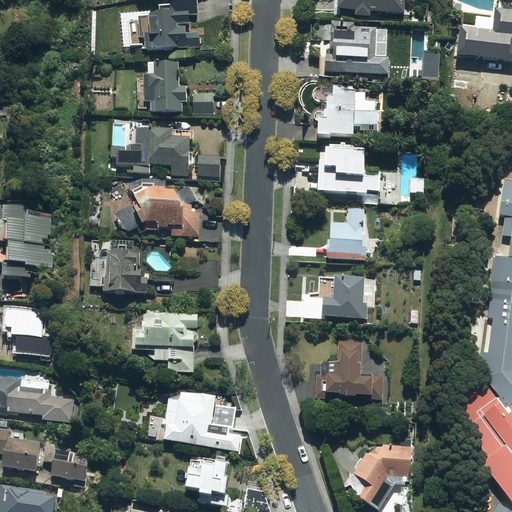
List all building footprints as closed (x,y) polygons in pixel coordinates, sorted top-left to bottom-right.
[(202,19),(201,12),(180,13),(180,7),(201,6),(200,0),(172,0),(173,10),(123,13),(125,48),(149,46),(150,52),(181,50),(180,44),(203,43),(202,31),(191,32),(191,26),(183,27),(182,20),(202,19)] [(359,16),(374,17),(374,10),(410,11),(409,0),(341,0),(341,9),(359,10),(359,16)] [(460,57),(511,60),(511,8),(497,8),(496,27),(462,25),(460,57)] [(368,43),(380,43),(381,33),(365,32),(366,26),(353,25),(353,22),(335,21),(334,34),(338,34),(336,54),(329,54),(328,73),(378,76),(379,59),(367,58),(368,43)] [(183,62),(150,62),(150,72),(141,72),(141,104),(154,104),(154,115),(186,115),(186,100),(189,100),(190,86),(183,86),(183,62)] [(415,70),(415,82),(427,82),(427,70),(415,70)] [(321,137),(359,139),(360,127),(380,128),(381,111),(358,110),(359,87),(336,86),(336,96),(332,96),(331,118),(323,117),(321,137)] [(219,94),(197,93),(196,115),(218,116),(219,94)] [(132,150),(119,149),(119,163),(136,163),(135,174),(153,174),(153,167),(175,167),(175,175),(192,176),(193,136),(175,135),(175,128),(139,127),(138,143),(132,143),(132,150)] [(322,193),(381,195),(381,205),(399,205),(399,196),(400,171),(370,170),(371,149),(331,147),(331,160),(324,160),(323,168),(322,193)] [(199,156),(198,176),(222,177),(223,157),(199,156)] [(511,511),(511,179),(506,178),(500,214),(506,215),(503,234),(511,236),(509,255),(493,253),(485,317),(495,318),(490,351),(485,388),(449,414),(511,499),(511,509),(499,501),(493,511),(511,511)] [(414,179),(414,194),(427,194),(427,179),(414,179)] [(178,190),(168,190),(169,181),(144,180),(128,186),(137,195),(142,202),(135,206),(114,217),(123,236),(148,224),(148,236),(200,238),(200,213),(193,204),(200,197),(190,186),(188,186),(178,190)] [(9,223),(1,223),(0,264),(7,264),(7,278),(34,279),(34,268),(58,269),(58,248),(53,248),(53,215),(32,214),(33,206),(9,206),(9,223)] [(366,237),(367,209),(352,208),(351,222),(336,222),(335,248),(328,248),(328,260),(372,261),(373,238),(366,237)] [(143,269),(144,253),(110,251),(108,293),(136,294),(137,287),(149,288),(149,273),(143,269)] [(372,276),(338,274),(337,296),(326,295),(325,318),(370,320),(372,276)] [(0,334),(11,337),(15,309),(0,306),(0,334)] [(414,310),(413,324),(422,325),(424,312),(414,310)] [(145,324),(137,324),(136,350),(159,351),(158,361),(172,362),(172,373),(197,374),(198,342),(203,342),(204,314),(145,312),(145,324)] [(367,376),(368,344),(340,343),(338,375),(320,374),(319,401),(383,404),(385,377),(367,376)] [(0,376),(0,406),(10,408),(9,417),(73,423),(74,411),(43,381),(0,376)] [(214,431),(219,396),(206,394),(205,404),(182,401),(179,426),(171,425),(169,440),(241,452),(243,436),(214,431)] [(12,436),(13,428),(0,426),(0,454),(6,455),(4,468),(39,474),(44,442),(12,436)] [(384,445),(358,473),(369,484),(362,497),(384,510),(399,483),(416,485),(417,447),(384,445)] [(61,446),(56,477),(91,483),(96,452),(61,446)] [(192,458),(188,491),(202,493),(201,505),(230,508),(234,463),(192,458)] [(46,495),(47,490),(5,485),(1,511),(60,511),(62,497),(46,495)] [(250,490),(250,511),(272,511),(271,489),(250,490)]
